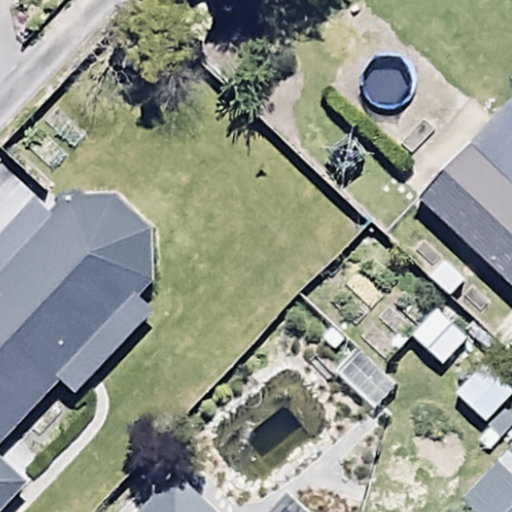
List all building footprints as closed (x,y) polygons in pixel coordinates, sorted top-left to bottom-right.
[(464,147),(427,183),(409,164),(390,182),(511,309),(511,332),(501,343),(511,354),(511,190),(509,194),(464,147)] [(0,511),(24,488),(0,464),(0,439),(54,384),(71,400),(153,316),(137,301),(150,288),(149,233),(112,201),(57,209),(44,222),(0,177),(0,511)] [(391,390),(351,351),(325,378),(365,417),(391,390)] [(510,395),(476,364),(445,398),(479,428),(510,395)] [(511,511),(511,443),(453,503),(462,511),(511,511)] [(207,511),(174,477),(138,511),(207,511)]
